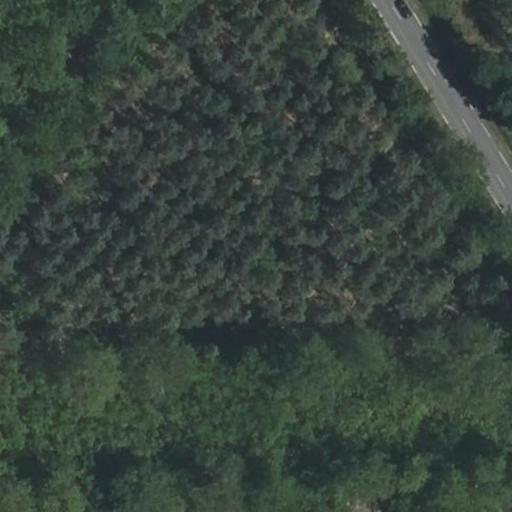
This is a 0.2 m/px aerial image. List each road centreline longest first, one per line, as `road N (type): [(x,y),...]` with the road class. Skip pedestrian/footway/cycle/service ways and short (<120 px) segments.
road 1 (track): [(0,486),(511,485)]
road 2 (secondary): [(400,0),(511,183)]
road 3 (track): [(0,130),(115,0)]
